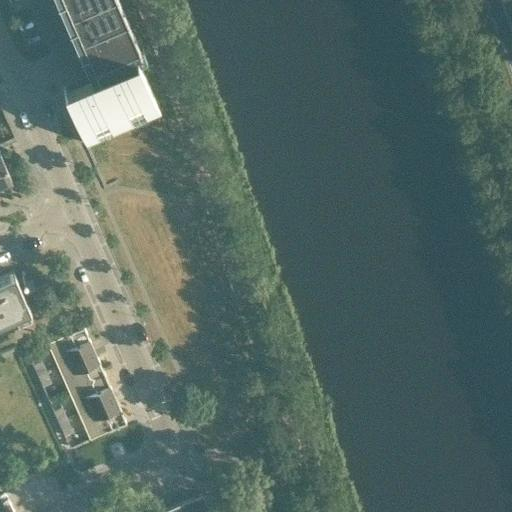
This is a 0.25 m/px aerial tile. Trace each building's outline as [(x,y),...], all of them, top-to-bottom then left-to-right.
[(118,0),(64,0),(96,73),(63,87),(87,143),(160,111),(132,47),(138,45),(118,0)] [(0,155),(0,184),(10,180),(0,155)] [(0,317),(26,306),(28,310),(29,310),(30,310),(12,270),(12,271),(0,275),(0,317)] [(41,292),(38,293),(32,296),(36,306),(45,302),(41,292)] [(88,342),(90,341),(83,325),(46,341),(57,365),(91,350),(88,342)] [(94,357),(91,350),(57,365),(68,390),(105,374),(97,356),(94,357)] [(40,359),(32,363),(37,374),(45,370),(40,359)] [(50,381),(45,370),(37,374),(42,385),(50,381)] [(111,388),(105,374),(68,390),(78,412),(112,398),(108,389),(111,388)] [(126,421),(117,402),(115,403),(112,398),(78,412),(89,437),(126,421)] [(61,405),(52,409),(58,421),(66,418),(61,405)] [(71,430),(66,418),(58,421),(63,433),(71,430)] [(208,508),(202,493),(159,511),(234,511),(228,498),(208,508)]
